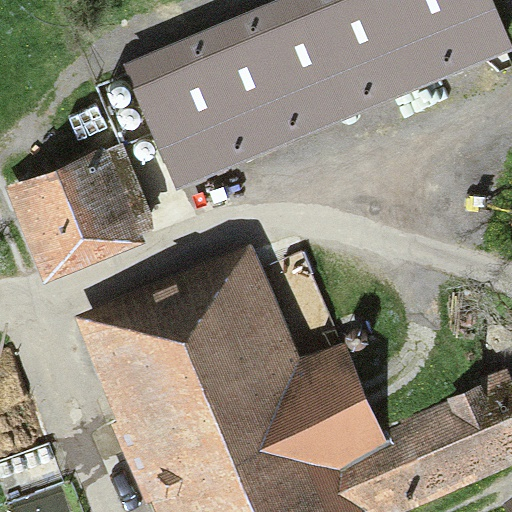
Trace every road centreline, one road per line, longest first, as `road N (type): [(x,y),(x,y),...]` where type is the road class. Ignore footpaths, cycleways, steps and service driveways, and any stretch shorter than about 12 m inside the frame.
road 1 (track): [(511,281),(300,224),(183,245),(18,302)]
road 2 (track): [(18,302),(102,511)]
